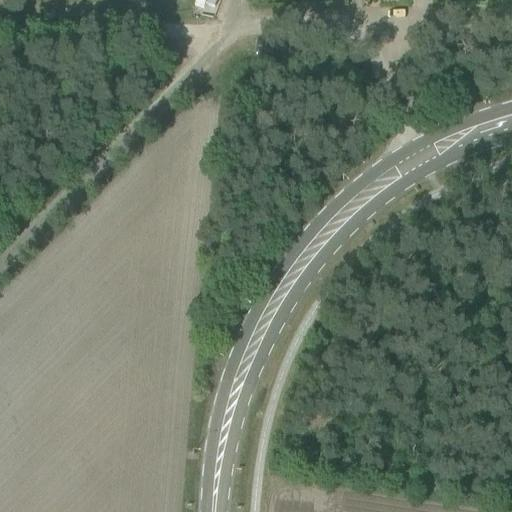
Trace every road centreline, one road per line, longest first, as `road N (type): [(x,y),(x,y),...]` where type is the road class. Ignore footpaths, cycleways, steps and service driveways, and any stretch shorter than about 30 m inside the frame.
road 1 (unclassified): [(414,158),(360,37),(347,25),(233,31),(0,263)]
road 2 (primary): [(214,511),(231,389),(267,312),(298,265),(360,200),(414,158)]
road 3 (track): [(233,31),(0,36)]
